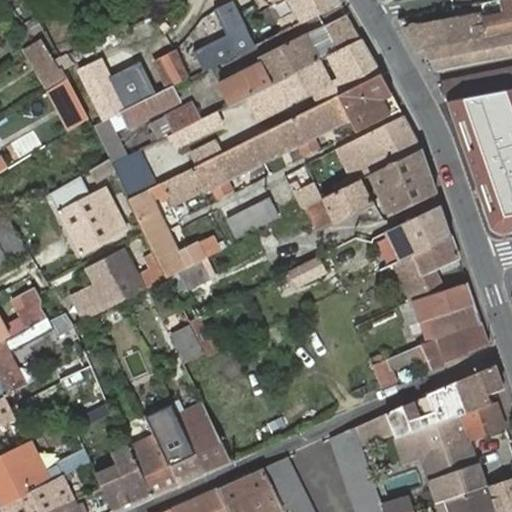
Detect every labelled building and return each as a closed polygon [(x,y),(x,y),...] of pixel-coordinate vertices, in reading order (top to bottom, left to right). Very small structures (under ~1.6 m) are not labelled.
[(340,3),(338,0),(275,0),(279,5),(287,0),(297,15),(302,23),(340,3)] [(477,18),(480,41),(511,34),(511,0),(506,0),(501,1),(503,14),(477,18)] [(203,72),(256,46),(248,29),(233,1),(215,11),(201,22),(212,45),(195,54),(203,72)] [(361,40),(347,16),(325,28),(314,31),(328,57),(337,52),(361,40)] [(416,54),(423,52),(480,41),(477,18),(419,30),(417,25),(412,24),(410,27),(410,31),(404,32),(416,54)] [(328,57),(314,31),(305,36),(318,62),(328,57)] [(43,34),(23,48),(49,91),(67,79),(43,34)] [(423,52),(435,73),(511,57),(511,34),(480,41),(423,52)] [(228,107),(245,98),(318,62),(305,36),(256,60),(260,66),(218,87),(228,107)] [(371,57),(361,40),(337,52),(328,57),(336,74),(371,57)] [(171,88),(191,78),(178,52),(158,62),(171,88)] [(381,74),(371,57),(336,74),(339,79),(329,83),(311,92),(317,106),(336,96),(381,74)] [(102,59),(77,71),(101,122),(104,121),(108,119),(122,112),(156,96),(140,62),(111,76),(102,59)] [(311,92),(329,83),(318,62),(245,98),(256,120),(311,92)] [(511,73),(440,84),(448,106),(511,93),(511,73)] [(392,94),(381,74),(336,96),(347,117),(355,133),(392,115),(382,99),(392,94)] [(78,85),(63,89),(74,126),(88,121),(78,85)] [(156,96),(122,112),(128,126),(129,128),(178,103),(171,88),(156,96)] [(511,93),(448,106),(491,230),(504,236),(511,235),(511,93)] [(401,111),(392,94),(382,99),(392,115),(401,111)] [(347,117),(336,96),(317,106),(221,154),(197,166),(155,187),(129,200),(160,260),(169,278),(178,274),(201,262),(222,251),(215,236),(182,253),(154,200),(159,198),(163,204),(169,201),(172,208),(178,205),(175,196),(200,184),(203,191),(211,186),(216,198),(231,190),(226,178),(296,143),(303,157),(317,150),(310,137),(347,117)] [(150,127),(158,142),(168,137),(197,122),(190,106),(150,127)] [(122,112),(108,119),(115,132),(128,126),(122,112)] [(222,125),(215,113),(197,122),(168,137),(174,149),(222,125)] [(420,151),(404,116),(337,149),(355,184),(361,181),(371,175),(420,151)] [(101,122),(91,128),(109,161),(111,165),(127,157),(115,132),(108,119),(104,121),(101,122)] [(191,153),(197,166),(221,154),(214,141),(191,153)] [(435,194),(420,151),(371,175),(391,215),(435,194)] [(115,173),(129,200),(155,187),(139,152),(127,157),(111,165),(115,173)] [(111,165),(109,161),(95,168),(100,180),(115,173),(111,165)] [(296,190),(313,180),(305,166),(288,176),(296,190)] [(361,181),(355,184),(306,208),(317,232),(372,203),(361,181)] [(67,185),(54,192),(59,201),(73,194),(67,185)] [(129,231),(106,186),(60,210),(82,254),(129,231)] [(237,238),(278,216),(269,199),(226,220),(237,238)] [(394,264),(449,236),(439,206),(386,231),(393,251),(372,258),(378,272),(394,264)] [(0,264),(27,249),(10,219),(0,223),(0,264)] [(427,343),(479,323),(465,282),(442,290),(433,269),(457,259),(449,236),(394,264),(412,298),(427,343)] [(84,321),(169,278),(160,260),(155,262),(158,268),(139,277),(126,251),(88,269),(96,286),(73,297),(84,321)] [(328,273),(320,256),(288,272),(296,288),(328,273)] [(201,262),(178,274),(187,292),(210,279),(201,262)] [(13,335),(47,318),(40,306),(41,300),(35,289),(14,300),(23,318),(8,325),(13,335)] [(0,399),(4,397),(26,386),(10,352),(55,330),(47,318),(13,335),(7,338),(0,341),(0,399)] [(487,347),(479,323),(427,343),(421,345),(425,356),(432,372),(487,347)] [(204,351),(190,325),(173,332),(187,359),(204,351)] [(371,364),(379,389),(396,382),(391,372),(425,356),(421,345),(371,364)] [(494,365),(436,391),(442,407),(407,421),(403,405),(387,413),(394,431),(397,438),(424,429),(492,405),(488,395),(502,390),(494,365)] [(436,391),(403,405),(407,421),(442,407),(436,391)] [(0,399),(0,416),(12,412),(4,397),(0,399)] [(179,484),(205,472),(175,410),(171,402),(145,415),(179,484)] [(205,472),(231,461),(204,403),(185,413),(181,406),(175,410),(205,472)] [(495,404),(492,405),(424,429),(434,452),(468,439),(501,427),(495,404)] [(387,413),(359,425),(364,443),(394,431),(387,413)] [(151,496),(179,484),(145,415),(120,427),(125,440),(129,447),(151,496)] [(331,438),(351,511),(383,511),(359,425),(331,438)] [(434,452),(424,429),(397,438),(402,464),(422,459),(429,482),(476,465),(468,439),(434,452)] [(0,502),(1,505),(1,506),(47,483),(42,472),(28,442),(0,455),(0,502)] [(100,487),(112,511),(115,511),(151,496),(129,447),(113,455),(118,466),(95,476),(100,487)] [(42,472),(47,483),(61,477),(89,462),(89,461),(85,452),(42,472)] [(316,511),(289,456),(263,468),(284,511),(316,511)] [(228,511),(284,511),(263,468),(218,488),(228,511)] [(1,506),(4,511),(48,511),(73,501),(69,493),(62,497),(55,484),(63,481),(61,477),(47,483),(1,506)] [(511,511),(511,479),(449,501),(452,511),(511,511)] [(62,497),(69,493),(63,481),(55,484),(62,497)] [(228,511),(218,488),(171,509),(171,511),(228,511)] [(68,511),(67,510),(75,506),(73,501),(48,511),(68,511)]
